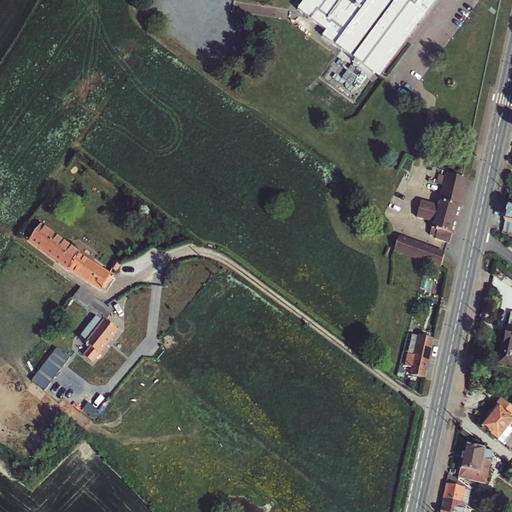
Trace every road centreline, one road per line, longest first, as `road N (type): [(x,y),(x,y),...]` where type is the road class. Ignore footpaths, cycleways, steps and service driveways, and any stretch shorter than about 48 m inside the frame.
road 1 (primary): [(476,230),(415,511)]
road 2 (primary): [(511,67),(476,230)]
